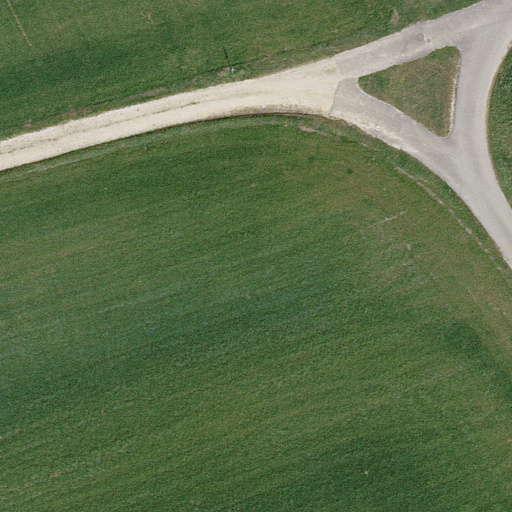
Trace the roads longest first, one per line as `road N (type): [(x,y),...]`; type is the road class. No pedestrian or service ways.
road 1 (track): [(0,161),(489,17)]
road 2 (residential): [(511,9),(489,17),(459,167),(511,246)]
road 3 (track): [(282,81),(459,167)]
